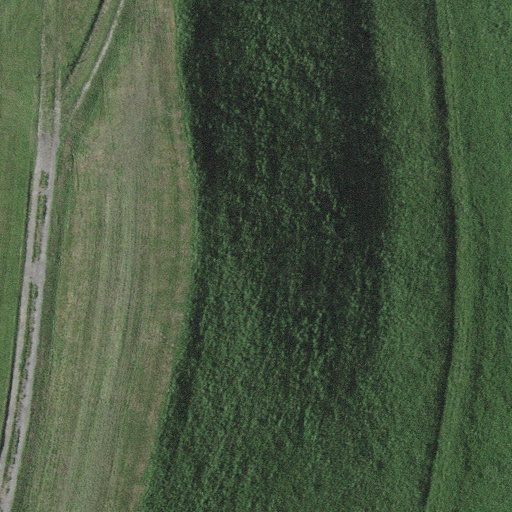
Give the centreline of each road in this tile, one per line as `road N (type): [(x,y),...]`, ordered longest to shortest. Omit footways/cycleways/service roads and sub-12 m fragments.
road 1 (track): [(9,511),(57,177)]
road 2 (track): [(130,0),(57,177)]
road 3 (track): [(57,177),(57,0)]
